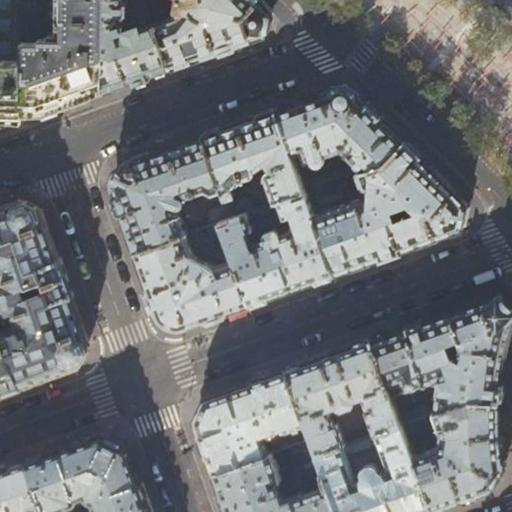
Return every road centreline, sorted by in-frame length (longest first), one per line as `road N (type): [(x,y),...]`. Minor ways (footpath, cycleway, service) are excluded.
road 1 (residential): [(142,379),(511,244)]
road 2 (residential): [(348,43),(61,145)]
road 3 (residential): [(61,145),(142,379)]
road 4 (residential): [(348,43),(511,204)]
road 5 (residential): [(0,431),(142,379)]
road 6 (residential): [(142,379),(188,511)]
